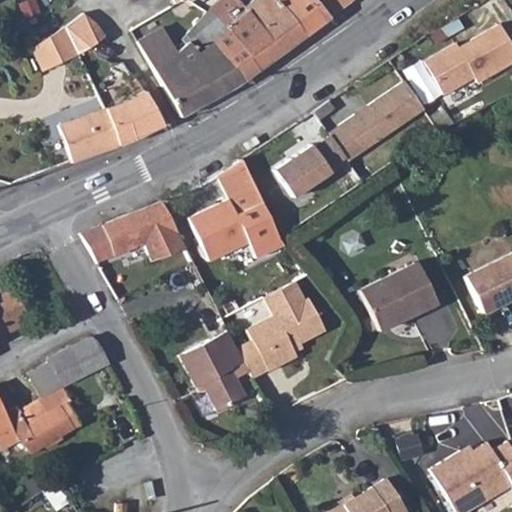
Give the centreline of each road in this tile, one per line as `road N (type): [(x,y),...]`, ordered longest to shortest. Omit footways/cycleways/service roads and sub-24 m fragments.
road 1 (tertiary): [(46,212),(190,144),(411,0)]
road 2 (unclassified): [(182,493),(208,490),(282,438),(336,413),(511,370)]
road 3 (unclassified): [(98,308),(169,430),(182,493)]
